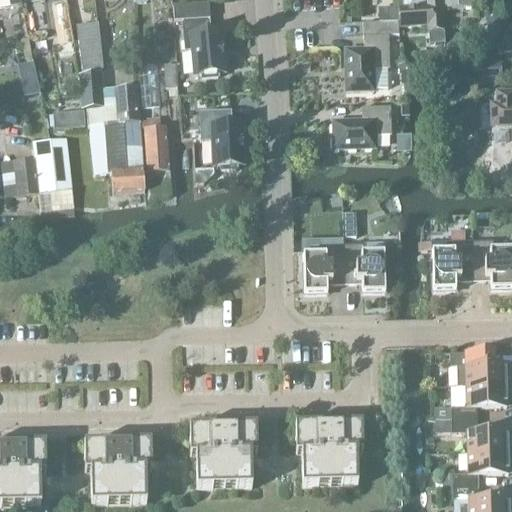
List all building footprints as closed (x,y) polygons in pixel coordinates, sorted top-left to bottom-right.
[(0,0),(0,9),(21,6),(20,0),(0,0)] [(425,0),(426,8),(397,10),(399,30),(427,28),(428,34),(443,33),(442,12),(440,0),(425,0)] [(440,0),(442,12),(473,10),(472,0),(440,0)] [(172,9),(174,25),(210,22),(208,6),(172,9)] [(67,18),(54,21),(59,48),(72,46),(67,18)] [(182,25),(185,54),(191,54),(194,80),(201,79),(202,83),(218,81),(218,77),(226,76),(224,61),(225,61),(224,59),(223,52),(224,52),(224,50),(223,50),(222,34),(210,35),(208,23),(182,25)] [(398,24),(363,25),(363,38),(398,38),(398,24)] [(99,36),(77,39),(82,74),(80,74),(82,93),(104,91),(103,71),(99,36)] [(363,39),(364,52),(345,53),(346,95),(374,94),(373,72),(389,71),(388,38),(363,39)] [(164,67),(166,91),(177,90),(175,66),(164,67)] [(117,128),(87,130),(93,180),(111,178),(112,197),(144,195),(140,122),(138,90),(115,92),(117,128)] [(497,102),(498,127),(511,127),(511,100),(509,98),(501,98),(497,102)] [(482,124),(491,124),(492,104),(482,103),(482,124)] [(361,110),(361,124),(332,125),(333,153),(375,152),(375,139),(391,139),(390,110),(361,110)] [(199,115),(201,144),(211,144),(212,170),(220,169),(220,174),(237,173),(237,169),(244,168),(242,126),(230,126),(230,114),(199,115)] [(166,130),(160,131),(144,132),(144,134),(147,175),(169,174),(166,130)] [(34,162),(39,197),(71,194),(65,142),(32,146),(34,162)] [(34,162),(13,164),(17,200),(39,197),(34,162)] [(355,229),(343,229),(343,241),(355,240),(355,229)] [(493,244),(472,245),(473,284),(486,284),(486,281),(490,281),(490,293),(511,292),(511,252),(493,253),(493,244)] [(472,245),(431,246),(431,255),(432,295),(455,294),(455,282),(459,282),(459,285),(473,284),(472,245)] [(383,247),(343,248),(344,287),(357,287),(357,284),(361,284),(361,296),(385,296),(383,247)] [(344,287),(343,248),(321,248),(322,257),(302,258),(303,298),(327,297),(326,285),(331,285),(331,288),(344,287)] [(475,356),(449,357),(449,370),(455,370),(456,390),(465,390),(506,389),(505,381),(509,381),(509,369),(505,369),(505,367),(475,368),(475,356)] [(450,411),(451,424),(476,423),(476,411),(506,411),(506,409),(510,409),(509,397),(506,397),(506,389),(465,390),(466,410),(450,411)] [(467,437),(467,457),(507,456),(507,448),(511,448),(510,436),(507,436),(507,435),(477,435),(476,423),(451,424),(451,437),(467,437)] [(356,456),(362,456),(362,427),(333,428),(333,433),(323,434),(323,428),(295,428),(295,457),(301,457),(302,491),(357,490),(356,456)] [(251,458),(256,458),(256,429),(228,430),(228,435),(217,436),(217,430),(189,431),(190,459),(195,459),(196,493),(251,492),(251,458)] [(84,447),(84,475),(90,475),(91,509),(146,508),(145,474),(151,474),(150,445),(122,446),(122,452),(112,452),(112,446),(84,447)] [(0,510),(26,510),(40,510),(40,476),(45,476),(45,447),(17,448),(17,454),(6,454),(6,448),(0,448),(0,510)] [(452,478),(453,491),(478,490),(478,479),(508,478),(508,476),(511,476),(511,464),(507,464),(507,456),(467,457),(468,478),(452,478)] [(452,477),(442,477),(442,492),(453,491),(452,478),(452,477)] [(468,504),(468,511),(511,511),(511,505),(511,503),(508,503),(508,502),(478,503),(478,490),(453,491),(453,504),(468,504)]
